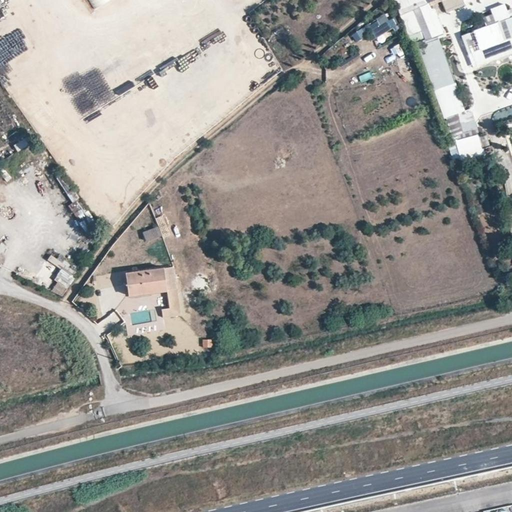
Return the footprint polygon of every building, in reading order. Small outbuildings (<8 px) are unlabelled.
[(446,1),(445,0),(396,0),(394,1),(401,18),(432,6),(446,1)] [(444,38),(432,6),(401,18),(411,47),(417,45),(418,47),(438,40),(444,38)] [(365,26),(375,40),(395,27),(386,13),(365,26)] [(511,17),(461,37),(473,68),(497,59),(511,52),(511,17)] [(438,40),(418,47),(444,121),(446,120),(454,140),(478,131),(471,112),(465,114),(438,40)] [(480,138),(478,131),(454,140),(457,147),(480,138)] [(18,151),(27,147),(24,140),(15,144),(18,151)] [(66,206),(83,231),(93,225),(59,175),(53,179),(70,202),(66,206)] [(27,210),(32,205),(26,199),(20,204),(27,210)] [(143,231),(146,241),(162,235),(159,225),(143,231)] [(50,255),(47,262),(68,271),(71,264),(50,255)] [(180,315),(172,267),(163,268),(167,290),(169,307),(161,308),(162,317),(180,315)] [(125,274),(128,296),(167,290),(163,268),(125,274)] [(62,270),(52,290),(65,296),(75,277),(62,270)] [(202,339),(203,348),(212,347),(212,338),(202,339)]
